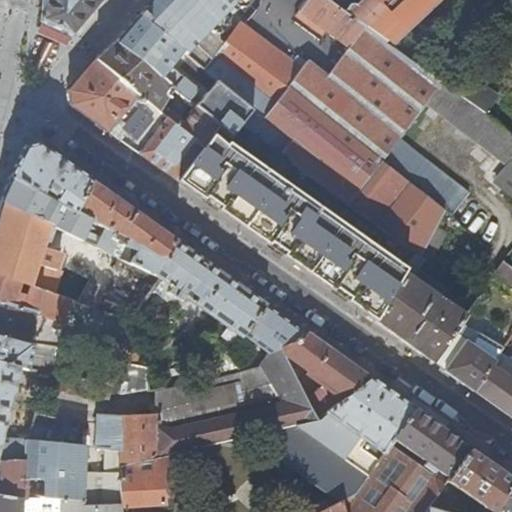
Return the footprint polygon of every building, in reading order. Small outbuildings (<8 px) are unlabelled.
[(101,0),(42,0),(40,21),(70,36),(101,0)] [(200,68),(215,52),(222,45),(207,32),(209,30),(169,0),(161,0),(160,1),(157,6),(145,8),(137,17),(179,52),(200,68)] [(169,0),(209,30),(220,15),(224,18),(234,6),(230,3),(231,0),(169,0)] [(382,163),(399,140),(427,103),(442,82),(393,47),(341,10),(325,0),(308,0),(296,17),(323,36),(326,31),(349,48),(328,77),(308,62),(302,70),(242,24),(225,42),(226,43),(287,89),(293,94),(382,163)] [(341,10),(393,47),(409,26),(438,0),(358,0),(354,5),(348,3),(341,10)] [(151,71),(172,89),(195,109),(214,126),(231,138),(243,123),(253,111),(211,77),(206,83),(175,57),(179,52),(137,17),(132,22),(113,42),(151,71)] [(72,38),(70,36),(40,21),(39,21),(38,36),(63,50),(72,38)] [(155,109),(172,89),(151,71),(113,42),(109,46),(96,60),(155,109)] [(264,120),(287,89),(226,43),(217,53),(203,71),(211,77),(253,111),(264,120)] [(125,145),(138,154),(165,117),(155,109),(96,60),(88,69),(67,92),(70,106),(88,118),(106,132),(122,111),(139,125),(125,145)] [(442,82),(427,103),(508,167),(497,181),(511,194),(511,135),(497,122),(485,113),(460,95),(442,82)] [(460,95),(485,113),(491,104),(469,87),(460,95)] [(414,255),(419,258),(444,212),(382,163),(293,94),(283,107),(340,153),(329,168),(291,138),(290,141),(281,155),(288,160),(414,255)] [(201,147),(214,126),(195,109),(178,128),(201,147)] [(106,132),(125,145),(139,125),(122,111),(106,132)] [(243,123),(281,155),(290,141),(264,120),(253,111),(243,123)] [(176,181),(193,158),(201,147),(178,128),(165,117),(138,154),(153,165),(176,181)] [(382,163),(444,212),(451,217),(468,194),(399,140),(382,163)] [(75,213),(90,180),(54,154),(38,143),(24,146),(15,164),(9,175),(45,196),(47,190),(60,198),(58,203),(75,213)] [(205,202),(231,220),(255,187),(212,157),(209,162),(204,159),(201,163),(193,158),(176,181),(205,202)] [(401,277),(414,255),(288,160),(272,182),(322,218),(319,221),(376,264),(378,261),(401,277)] [(153,274),(174,239),(97,184),(90,180),(75,213),(58,203),(45,196),(9,175),(5,188),(0,201),(36,218),(40,209),(55,216),(50,225),(80,239),(89,221),(105,229),(95,247),(153,274)] [(36,218),(0,201),(0,274),(32,286),(42,288),(46,266),(49,267),(42,245),(47,223),(36,218)] [(271,249),(312,278),(323,262),(302,248),(305,242),(262,210),(246,231),(271,249)] [(244,333),(265,304),(210,264),(174,239),(153,274),(159,277),(153,286),(168,297),(174,289),(177,292),(176,294),(176,296),(180,298),(181,298),(183,296),(227,327),(221,335),(235,345),(244,333)] [(392,334),(432,363),(464,317),(439,299),(444,291),(416,271),(422,260),(419,258),(414,255),(401,277),(385,304),(375,322),(392,334)] [(328,289),(375,322),(385,304),(339,272),(328,289)] [(0,301),(32,311),(35,312),(42,288),(32,286),(0,274),(0,301)] [(49,291),(32,345),(50,348),(60,350),(69,298),(49,291)] [(0,336),(23,343),(32,311),(0,301),(0,336)] [(303,340),(307,333),(276,311),(265,304),(244,333),(268,351),(281,347),(303,340)] [(165,318),(176,326),(180,320),(170,312),(165,318)] [(106,325),(91,356),(93,356),(124,361),(127,336),(106,325)] [(326,411),(371,378),(324,345),(307,333),(303,340),(281,347),(285,355),(325,384),(306,398),(316,418),(326,411)] [(0,363),(18,368),(26,369),(27,363),(44,366),(47,364),(50,348),(32,345),(23,343),(0,336),(0,363)] [(460,382),(472,391),(494,360),(466,341),(444,371),(460,382)] [(105,506),(120,506),(118,476),(117,466),(167,455),(196,448),(244,436),(264,432),(317,419),(316,418),(306,398),(295,376),(291,369),(285,355),(281,347),(268,351),(260,363),(240,368),(212,377),(200,381),(190,383),(155,390),(156,403),(167,403),(189,421),(170,425),(158,427),(156,414),(119,415),(116,416),(95,415),(93,448),(104,450),(104,475),(105,506)] [(489,403),(511,419),(511,362),(499,353),(494,360),(472,391),(489,403)] [(156,356),(158,365),(170,362),(168,354),(156,356)] [(212,377),(240,368),(228,354),(212,377)] [(124,361),(93,356),(88,381),(110,384),(118,386),(116,397),(148,391),(145,378),(148,366),(124,361)] [(158,365),(148,366),(145,378),(148,391),(155,390),(190,383),(186,360),(170,362),(158,365)] [(0,460),(1,461),(8,461),(8,444),(0,442),(0,436),(18,368),(0,363),(0,460)] [(291,369),(295,376),(301,373),(297,366),(291,369)] [(110,384),(88,381),(58,375),(56,386),(62,388),(64,391),(107,399),(110,384)] [(394,438),(415,409),(387,390),(371,378),(326,411),(384,453),(389,445),(394,438)] [(156,403),(156,414),(158,427),(170,425),(189,421),(167,403),(156,403)] [(423,511),(428,506),(447,480),(470,448),(432,422),(415,409),(394,438),(426,460),(421,467),(389,445),(384,453),(376,463),(354,494),(340,501),(343,511),(423,511)] [(317,419),(376,463),(384,453),(326,411),(316,418),(317,419)] [(23,462),(22,499),(22,500),(57,500),(81,501),(83,445),(50,441),(55,418),(34,412),(27,439),(23,439),(22,462),(23,462)] [(264,432),(354,494),(376,463),(317,419),(264,432)] [(336,503),(340,501),(354,494),(264,432),(244,436),(336,503)] [(8,461),(22,462),(23,439),(9,439),(8,444),(8,461)] [(447,480),(490,511),(492,511),(511,484),(511,478),(486,460),(470,448),(447,480)] [(118,476),(160,474),(160,472),(166,472),(167,455),(117,466),(118,476)] [(0,495),(22,499),(23,462),(22,462),(8,461),(1,461),(0,479),(0,495)] [(84,505),(105,506),(104,475),(84,474),(84,505)] [(118,476),(120,506),(163,504),(160,474),(118,476)] [(511,511),(511,484),(492,511),(511,511)] [(120,511),(120,506),(105,506),(84,505),(58,504),(57,500),(22,500),(22,499),(0,495),(0,511),(120,511)] [(343,511),(340,501),(336,503),(319,511),(343,511)]
